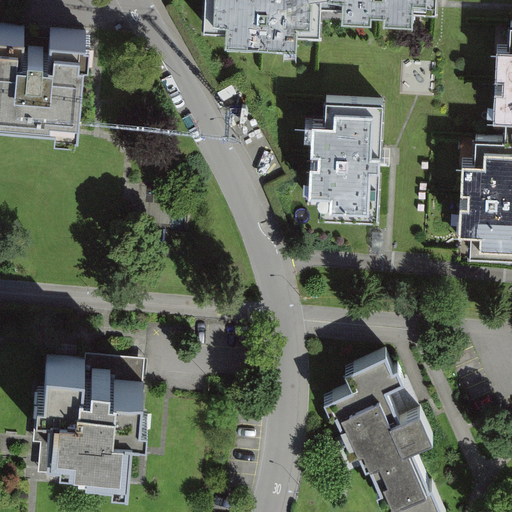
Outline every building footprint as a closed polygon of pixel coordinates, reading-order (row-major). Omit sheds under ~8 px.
[(322,0),(209,0),(208,31),(231,32),(231,45),(300,48),(301,34),(321,35),(323,7),(322,0)] [(322,0),(323,7),(346,8),(345,21),(374,22),(374,15),(388,15),(389,22),(417,23),(417,12),(441,13),(441,0),(322,0)] [(27,31),(0,28),(0,123),(83,130),(90,39),(54,36),(53,52),(26,50),(27,31)] [(511,38),(511,49),(502,48),(501,78),(509,78),(508,89),(498,89),(496,120),(509,121),(508,141),(511,141),(511,38)] [(389,100),(327,97),(326,122),(317,122),(316,151),(323,152),(323,164),(314,164),(313,192),(325,193),(324,217),(384,220),(389,100)] [(511,254),(511,141),(508,141),(478,140),(476,161),(468,161),(466,190),(473,190),(472,203),(465,203),(463,232),(470,233),(469,252),(511,254)] [(362,383),(342,392),(395,511),(452,511),(423,447),(439,440),(426,409),(413,415),(401,387),(411,383),(403,365),(397,367),(389,349),(354,365),(362,383)] [(147,364),(50,357),(47,391),(39,391),(36,441),(45,441),(42,475),(128,481),(132,436),(142,437),(147,364)]
